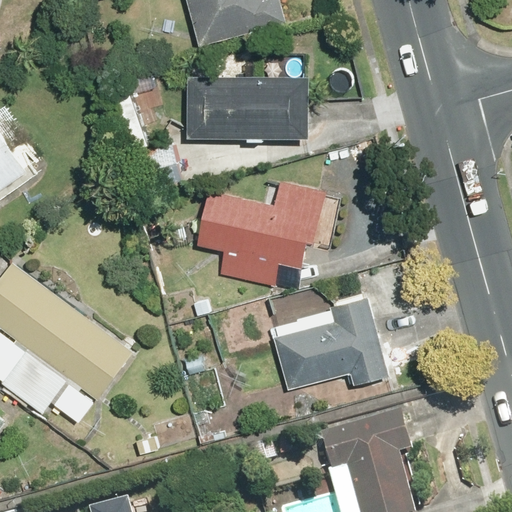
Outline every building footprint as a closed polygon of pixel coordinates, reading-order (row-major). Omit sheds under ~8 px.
[(192,0),(206,50),(294,25),(286,0),(192,0)] [(318,136),(319,52),(291,52),(291,65),(266,65),(266,78),(192,77),(192,135),(256,136),(256,140),(272,140),(272,136),(318,136)] [(26,125),(7,100),(0,105),(0,205),(51,168),(29,139),(23,144),(15,133),(26,125)] [(281,199),(214,188),(204,245),(230,250),(225,276),(280,285),(284,262),(309,266),(313,243),(321,245),(331,187),(285,179),(281,199)] [(139,348),(14,264),(0,284),(0,378),(50,411),(55,404),(87,425),(139,348)] [(340,319),(278,335),(293,388),(350,373),(353,383),(397,372),(375,292),(335,303),(340,319)] [(0,433),(11,416),(0,408),(0,433)] [(408,411),(328,435),(336,468),(333,469),(339,490),(281,506),(282,511),(420,511),(405,454),(419,450),(408,411)] [(138,511),(134,497),(95,507),(96,511),(138,511)]
